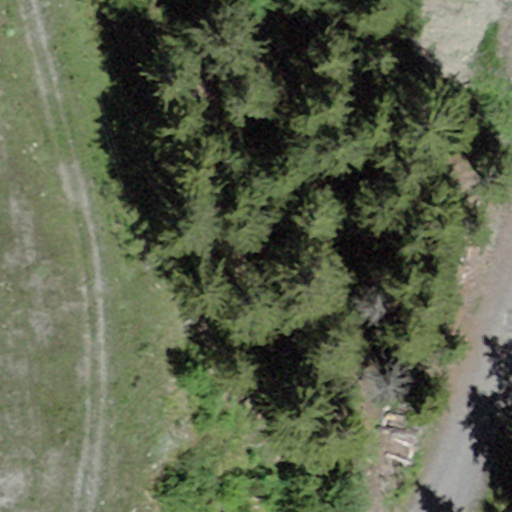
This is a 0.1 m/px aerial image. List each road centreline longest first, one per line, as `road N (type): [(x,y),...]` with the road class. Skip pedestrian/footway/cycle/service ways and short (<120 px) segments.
road 1 (track): [(32,0),(82,213),(111,430),(97,511)]
road 2 (track): [(511,320),(421,511)]
